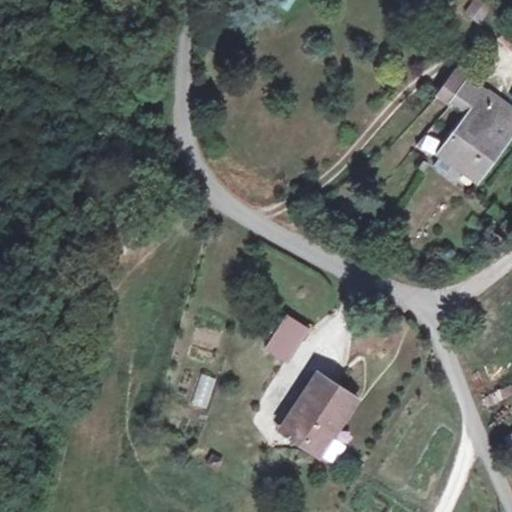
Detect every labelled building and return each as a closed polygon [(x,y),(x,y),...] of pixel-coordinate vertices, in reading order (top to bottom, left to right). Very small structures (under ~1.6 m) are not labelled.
[(291,11),(295,0),(276,0),(274,4),(291,11)] [(511,60),(511,51),(496,40),(479,61),(500,78),(511,60)] [(436,97),(443,102),(448,105),(465,82),(458,76),(453,73),(436,97)] [(482,95),(465,82),(448,105),(465,118),(443,149),(467,168),(463,174),(477,185),(511,136),(511,129),(502,122),(511,109),(487,91),(482,95)] [(511,109),(502,122),(511,129),(511,109)] [(307,326),(286,316),(269,350),(289,360),(307,326)] [(355,392),(316,369),(288,419),(309,432),(304,440),(322,451),(323,448),(331,435),(355,392)] [(207,409),(217,378),(201,373),(192,404),(207,409)] [(511,433),(503,437),(511,457),(511,433)] [(346,444),(331,435),(323,448),(338,457),(346,444)]
